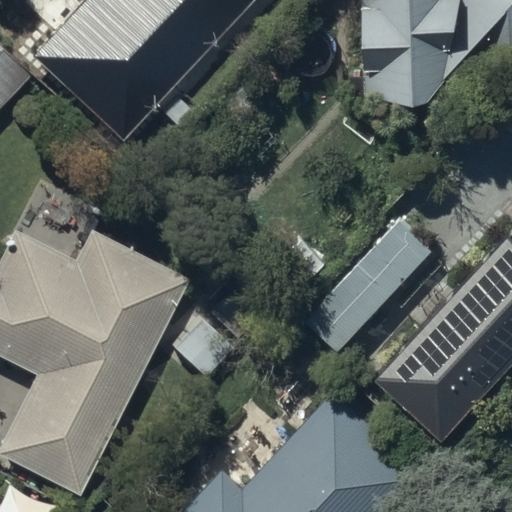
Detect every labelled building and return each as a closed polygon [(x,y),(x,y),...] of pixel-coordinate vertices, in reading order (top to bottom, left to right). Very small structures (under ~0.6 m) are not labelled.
[(237,0),(74,0),(26,51),(113,132),(237,0)] [(511,0),(363,0),(361,81),(415,99),(458,52),(463,57),(491,27),(511,46),(511,0)] [(0,95),(22,73),(0,52),(0,95)] [(433,243),(399,211),(302,312),(336,344),(433,243)] [(511,352),(511,227),(510,226),(377,373),(442,431),(511,352)] [(0,438),(0,465),(73,502),(182,283),(83,235),(68,265),(9,236),(0,255),(0,366),(28,380),(0,438)] [(230,348),(201,320),(169,353),(198,381),(230,348)] [(378,511),(424,464),(336,381),(243,479),(224,461),(175,511),(378,511)]
